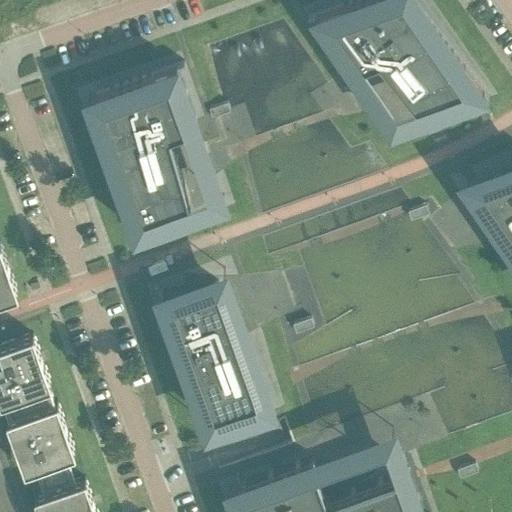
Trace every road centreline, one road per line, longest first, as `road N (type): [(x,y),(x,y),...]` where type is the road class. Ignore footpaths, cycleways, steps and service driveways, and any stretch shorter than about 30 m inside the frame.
road 1 (unclassified): [(164,511),(0,58)]
road 2 (unclassified): [(0,56),(148,0)]
